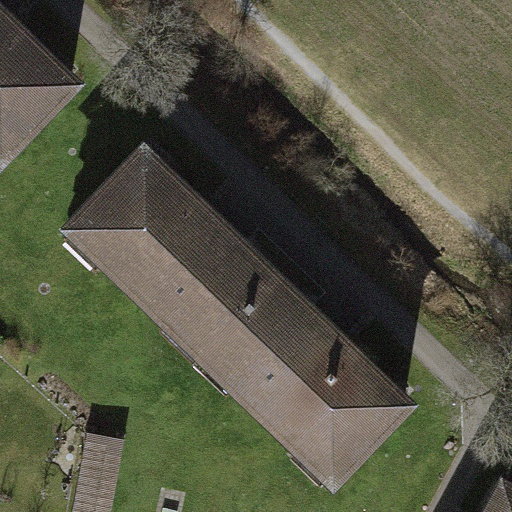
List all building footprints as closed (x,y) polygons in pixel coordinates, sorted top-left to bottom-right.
[(106,74),(28,0),(0,0),(0,146),(15,161),(106,74)] [(165,129),(79,216),(221,355),(306,268),(165,129)] [(438,397),(306,268),(221,355),(352,484),(438,397)] [(108,511),(124,435),(84,427),(70,511),(108,511)] [(511,511),(511,476),(492,511),(511,511)]
